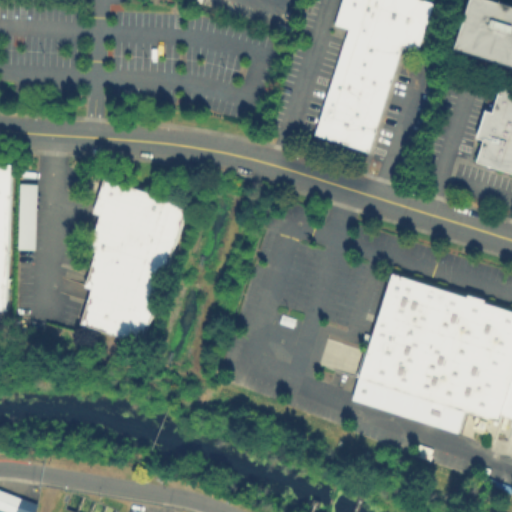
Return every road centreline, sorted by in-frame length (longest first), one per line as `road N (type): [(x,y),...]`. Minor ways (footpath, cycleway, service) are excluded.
road 1 (tertiary): [(0,128),(246,157),(511,239)]
road 2 (residential): [(223,511),(182,496),(0,467)]
